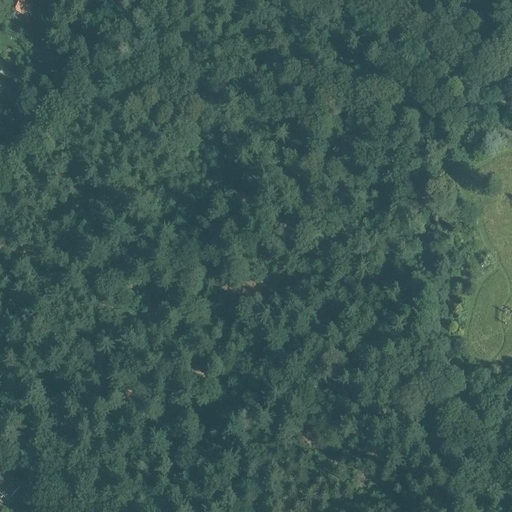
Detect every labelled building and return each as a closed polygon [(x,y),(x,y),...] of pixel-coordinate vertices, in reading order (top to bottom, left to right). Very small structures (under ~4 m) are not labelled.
[(9,8),(11,9),(27,17),(34,3),(27,0),(9,0),(12,1),(9,8)] [(54,52),(47,56),(52,62),(59,58),(54,52)] [(32,119),(24,112),(19,118),(28,125),(32,119)] [(9,500),(21,486),(15,481),(14,482),(10,478),(11,478),(4,472),(0,477),(0,496),(2,498),(4,495),(9,500)] [(54,511),(40,499),(34,505),(42,511),(54,511)]
